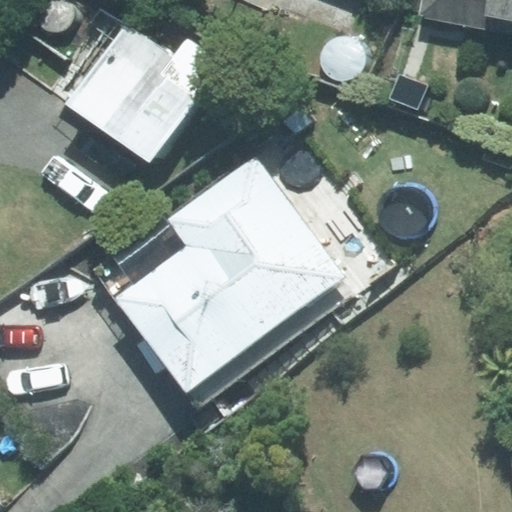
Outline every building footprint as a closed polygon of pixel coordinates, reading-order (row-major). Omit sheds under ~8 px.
[(113,0),(60,75),(161,148),(226,58),(194,33),(183,48),(118,0),(113,0)] [(511,0),(427,0),(426,7),(468,15),(467,19),(511,26),(511,0)] [(177,209),(197,236),(130,284),(199,380),(354,270),(265,147),(177,209)] [(511,179),(499,159),(457,186),(473,212),(511,186),(511,179)] [(0,424),(0,456),(15,446),(0,424)]
